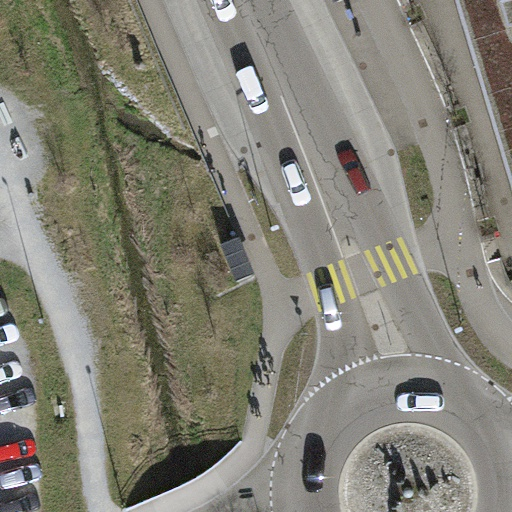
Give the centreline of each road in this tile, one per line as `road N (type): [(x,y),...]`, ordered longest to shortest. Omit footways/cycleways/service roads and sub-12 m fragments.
road 1 (secondary): [(239,0),(362,274),(396,391)]
road 2 (track): [(100,511),(90,383),(70,308),(0,168)]
road 3 (secondary): [(396,391),(362,401),(333,422),(313,450),(305,511)]
road 4 (secondary): [(511,476),(477,415),(425,391),(396,391)]
